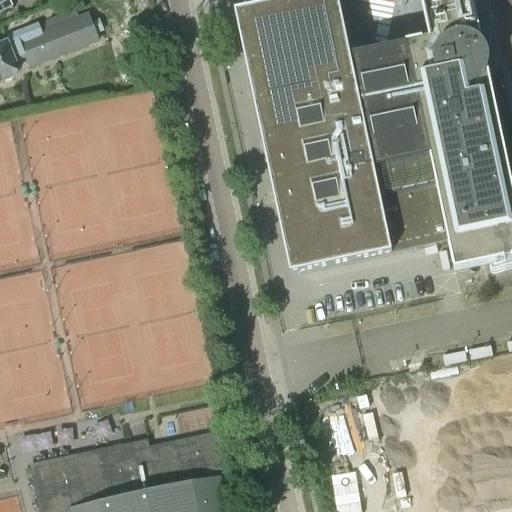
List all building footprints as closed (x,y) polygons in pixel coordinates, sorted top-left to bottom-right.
[(0,0),(0,16),(12,10),(10,5),(19,0),(0,0)] [(348,59),(336,0),(307,0),(234,17),(288,275),(448,244),(406,46),(348,59)] [(419,0),(428,41),(406,46),(448,244),(454,273),(511,260),(511,189),(487,73),(471,0),(419,0)] [(29,68),(56,57),(98,41),(95,34),(103,31),(99,22),(91,25),(88,18),(80,21),(77,13),(39,27),(39,26),(5,39),(7,45),(0,47),(0,84),(1,85),(2,84),(14,79),(15,80),(19,71),(17,70),(16,66),(26,62),(29,68)] [(216,472),(225,470),(218,434),(149,448),(148,441),(76,456),(77,461),(35,470),(44,511),(234,511),(227,477),(218,479),(216,472)]
